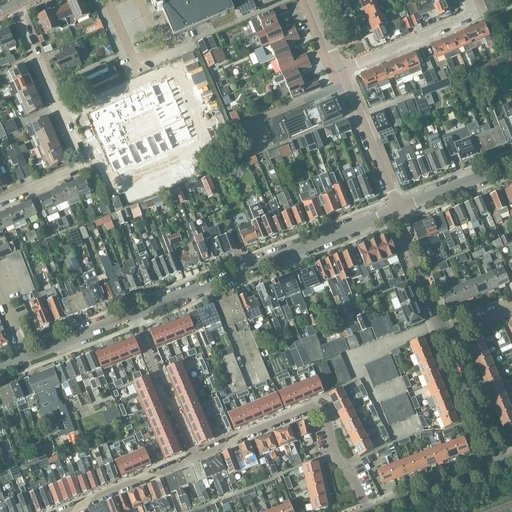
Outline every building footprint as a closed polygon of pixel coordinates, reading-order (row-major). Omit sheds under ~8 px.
[(77,0),(60,8),(69,28),(75,25),(76,22),(90,16),(82,0),(77,0)] [(152,0),(153,1),(155,6),(158,12),(162,10),(163,13),(166,20),(174,38),(185,33),(187,32),(207,23),(209,23),(211,22),(234,11),(229,0),(152,0)] [(229,0),(234,11),(238,9),(245,6),(243,1),(242,0),(229,0)] [(245,6),(238,9),(241,16),(256,9),(256,8),(252,0),(245,0),(243,1),(245,6)] [(374,0),(360,0),(359,1),(364,11),(376,6),(374,0)] [(424,0),(428,8),(429,8),(429,9),(434,7),(446,1),(448,1),(448,0),(424,0)] [(500,6),(497,0),(485,5),(488,11),(500,6)] [(376,6),(364,11),(368,21),(381,16),(379,11),(384,9),(383,7),(388,5),(387,3),(386,3),(385,1),(380,3),(381,4),(376,6)] [(425,12),(424,12),(425,15),(431,12),(435,11),(438,17),(451,12),(450,11),(452,9),(451,6),(448,6),(446,1),(434,7),(429,9),(429,8),(428,8),(424,10),(425,12)] [(411,4),(406,6),(411,17),(415,15),(411,4)] [(278,26),(275,18),(288,13),(285,6),(250,21),(256,35),(264,32),(278,26)] [(63,30),(69,28),(60,8),(38,17),(45,35),(59,29),(63,30)] [(369,26),(368,28),(369,32),(371,32),(372,31),(373,32),(385,27),(390,25),(389,24),(390,24),(386,14),(381,16),(368,21),(370,26),(369,26)] [(415,15),(411,17),(415,27),(420,25),(418,20),(418,18),(416,15),(415,15)] [(403,20),(407,30),(413,28),(409,18),(403,20)] [(98,24),(95,25),(98,31),(104,28),(100,20),(97,21),(98,24)] [(385,27),(373,32),(377,43),(390,37),(387,31),(391,29),(397,26),(396,24),(395,24),(394,22),(390,24),(389,24),(390,25),(385,27)] [(487,43),(489,48),(494,46),(491,41),(489,37),(490,37),(484,24),(473,29),(481,46),(487,43)] [(278,26),(264,32),(256,35),(262,49),(263,48),(270,45),(297,34),(294,27),(281,33),(278,26)] [(471,50),(481,46),(473,29),(463,33),(470,51),(471,50)] [(7,60),(9,64),(15,61),(13,56),(11,56),(8,50),(16,46),(15,42),(14,42),(8,30),(0,33),(0,43),(2,47),(2,48),(7,60)] [(463,33),(453,38),(458,50),(463,48),(465,53),(467,52),(469,58),(471,57),(470,56),(473,55),(471,50),(470,51),(463,33)] [(297,34),(270,45),(273,54),(267,57),(263,48),(262,49),(254,52),(260,66),(276,59),(290,53),(287,46),(300,40),(297,34)] [(453,38),(442,42),(449,59),(451,59),(460,55),(458,50),(453,38)] [(55,58),(57,62),(61,71),(80,63),(76,54),(85,50),(80,39),(61,48),(63,54),(55,58)] [(212,51),(207,39),(198,43),(203,55),(212,51)] [(447,55),(442,42),(432,46),(437,59),(444,56),(446,61),(449,69),(454,67),(451,59),(449,59),(447,55)] [(103,46),(102,56),(110,56),(114,54),(111,46),(103,46)] [(218,64),(213,53),(204,56),(209,68),(218,64)] [(281,73),(309,61),(306,55),(293,60),(290,53),(276,59),(281,73)] [(403,59),(408,71),(410,76),(422,71),(420,66),(420,67),(414,54),(403,59)] [(505,57),(503,58),(495,61),(499,70),(508,66),(505,57)] [(393,63),(400,80),(401,80),(410,76),(408,71),(403,59),(393,63)] [(276,86),(278,86),(280,85),(281,89),(302,80),(299,73),(312,68),(309,61),(281,73),(282,75),(275,78),(273,79),(273,81),(274,85),(276,86)] [(486,65),(490,76),(500,73),(499,70),(495,61),(486,65)] [(393,63),(382,67),(388,80),(394,77),(396,82),(400,80),(393,63)] [(72,86),(75,94),(81,92),(112,79),(117,76),(114,68),(108,71),(105,65),(75,78),(78,84),(72,86)] [(8,73),(13,84),(29,77),(24,66),(8,73)] [(485,66),(477,69),(479,75),(480,76),(488,73),(485,66)] [(372,72),(377,85),(378,84),(379,89),(380,88),(381,88),(390,84),(388,80),(382,67),(372,72)] [(454,67),(449,69),(450,70),(453,76),(457,74),(455,68),(454,67)] [(225,80),(224,77),(222,73),(218,75),(215,69),(210,71),(215,81),(216,84),(225,80)] [(477,69),(468,72),(471,79),(479,75),(477,69)] [(429,71),(434,83),(438,81),(433,70),(429,71)] [(423,74),(428,87),(435,84),(434,83),(429,71),(423,74)] [(437,73),(441,82),(448,79),(444,71),(437,73)] [(367,89),(377,85),(372,72),(362,76),(364,82),(367,89)] [(468,73),(459,77),(461,84),(465,85),(470,83),(471,79),(468,73)] [(13,84),(17,94),(33,87),(29,77),(13,84)] [(449,79),(442,82),(444,89),(451,86),(449,79)] [(135,166),(173,149),(172,147),(192,138),(167,80),(90,114),(94,122),(93,123),(101,141),(102,140),(108,155),(107,155),(114,172),(134,163),(135,166)] [(281,97),(287,94),(290,93),(293,101),(321,89),(318,82),(305,88),(302,80),(281,89),(278,90),(281,97)] [(364,82),(360,84),(363,90),(364,93),(368,91),(367,89),(364,82)] [(22,105),(38,98),(33,87),(17,94),(19,99),(15,101),(17,107),(22,105)] [(421,90),(412,94),(419,110),(427,107),(427,106),(423,97),(421,90)] [(423,97),(427,106),(434,104),(430,94),(423,97)] [(231,103),(228,96),(222,98),(225,105),(231,103)] [(23,118),(26,116),(43,109),(38,98),(22,105),(25,112),(21,113),(23,118)] [(335,99),(321,105),(316,107),(314,104),(309,106),(308,104),(268,121),(273,133),(269,135),(273,145),(323,124),(323,126),(343,118),(341,114),(342,114),(340,111),(340,110),(339,107),(338,107),(338,106),(337,103),(335,99)] [(404,104),(409,116),(417,113),(412,100),(404,104)] [(397,106),(402,119),(409,116),(404,104),(397,106)] [(511,107),(509,109),(507,104),(501,106),(507,121),(511,132),(511,107)] [(242,107),(233,106),(232,115),(241,116),(242,107)] [(506,145),(507,144),(509,145),(511,144),(511,132),(507,121),(501,106),(497,108),(501,116),(496,118),(498,124),(506,145)] [(395,107),(388,110),(393,122),(400,120),(395,107)] [(452,128),(468,123),(463,108),(447,113),(452,128)] [(385,110),(370,116),(378,134),(392,128),(385,110)] [(498,124),(496,118),(495,118),(493,112),(489,113),(493,122),(492,123),(495,130),(490,132),(497,148),(499,149),(503,148),(503,146),(506,145),(498,124)] [(33,131),(35,136),(51,129),(47,118),(27,126),(30,132),(33,131)] [(347,120),(335,125),(341,141),(346,139),(344,135),(351,132),(347,120)] [(6,130),(16,126),(14,121),(4,125),(6,130)] [(478,128),(476,123),(467,126),(472,139),(478,155),(480,157),(485,155),(485,153),(487,152),(481,136),(478,128)] [(325,129),(324,129),(328,138),(337,135),(334,125),(325,129)] [(487,152),(488,152),(489,153),(494,151),(494,149),(497,148),(490,132),(487,125),(478,128),(481,136),(487,152)] [(16,126),(6,130),(9,136),(19,132),(16,126)] [(443,141),(450,158),(457,155),(460,163),(478,156),(467,128),(466,128),(466,129),(450,135),(451,138),(443,141)] [(40,147),(56,140),(51,129),(35,136),(40,147)] [(324,129),(313,133),(316,143),(325,140),(327,139),(324,129)] [(311,134),(304,137),(308,146),(315,143),(311,134)] [(451,166),(444,150),(441,142),(438,134),(428,138),(431,146),(432,148),(441,170),(445,169),(446,169),(448,168),(449,167),(451,166)] [(304,139),(297,142),(300,149),(307,147),(304,139)] [(41,158),(44,157),(60,150),(56,140),(40,147),(37,148),(41,158)] [(292,153),(300,150),(296,141),(289,144),(292,153)] [(413,153),(422,177),(423,177),(424,179),(429,177),(429,175),(432,174),(423,152),(420,144),(411,147),(413,153)] [(289,146),(279,150),(282,158),(292,154),(289,146)] [(420,178),(422,177),(413,153),(411,147),(401,151),(407,165),(413,181),(415,182),(419,180),(420,178)] [(432,148),(423,152),(432,174),(433,173),(435,174),(437,173),(438,171),(441,170),(432,148)] [(57,167),(57,165),(65,161),(60,150),(44,157),(50,170),(57,167)] [(278,150),(269,154),(271,160),(281,156),(278,150)] [(413,181),(407,165),(401,151),(397,153),(399,159),(394,161),(400,175),(398,176),(401,185),(403,184),(404,185),(406,186),(410,184),(410,182),(413,181)] [(255,157),(246,161),(249,168),(258,164),(255,157)] [(239,165),(241,171),(248,168),(246,162),(239,165)] [(241,171),(239,165),(228,169),(231,176),(239,173),(239,172),(241,171)] [(28,166),(23,168),(27,178),(32,175),(28,166)] [(375,196),(367,176),(363,166),(352,170),(364,201),(375,196)] [(15,171),(19,181),(25,179),(21,169),(15,171)] [(364,201),(352,170),(348,172),(351,180),(352,179),(352,181),(347,184),(355,204),(364,201)] [(328,176),(334,190),(341,209),(345,208),(347,209),(350,208),(351,206),(351,205),(343,184),(337,186),(336,184),(338,183),(334,173),(328,176)] [(320,177),(319,177),(333,213),(341,209),(334,190),(329,178),(328,176),(327,174),(320,177)] [(210,177),(201,180),(204,187),(206,192),(215,188),(210,177)] [(315,190),(325,216),(333,213),(319,177),(314,180),(317,188),(315,190)] [(73,184),(79,197),(90,192),(85,179),(73,184)] [(201,180),(194,183),(197,190),(204,187),(201,180)] [(303,183),(307,193),(317,219),(325,216),(315,190),(312,191),(308,181),(303,183)] [(184,185),(187,194),(194,191),(191,183),(184,185)] [(310,222),(317,219),(307,193),(303,183),(300,184),(304,194),(300,196),(302,203),(310,222)] [(79,197),(73,184),(61,189),(67,202),(69,207),(81,202),(79,197)] [(511,187),(501,192),(507,207),(510,207),(509,205),(511,203),(511,187)] [(184,188),(176,191),(181,204),(188,201),(184,188)] [(50,194),(56,207),(67,202),(61,189),(50,194)] [(173,192),(167,194),(169,199),(169,200),(175,198),(173,192)] [(299,204),(294,207),(292,201),(288,192),(284,194),(287,202),(297,227),(307,223),(303,212),(299,204)] [(488,201),(492,212),(493,212),(495,215),(493,216),(496,225),(503,222),(500,216),(509,213),(509,212),(501,192),(491,196),(492,200),(488,201)] [(38,199),(47,218),(58,213),(56,207),(50,194),(38,199)] [(287,202),(284,194),(277,196),(281,206),(283,205),(286,212),(281,215),(288,231),(297,227),(287,202)] [(123,208),(118,197),(112,200),(116,211),(123,208)] [(161,197),(153,200),(155,206),(163,203),(162,202),(161,197)] [(473,203),(480,219),(486,217),(491,229),(495,227),(489,212),(484,199),(479,200),(478,200),(475,201),(474,202),(473,203)] [(102,200),(96,203),(101,214),(106,211),(103,203),(102,200)] [(153,200),(145,203),(148,209),(155,207),(153,200)] [(106,201),(103,203),(106,211),(108,215),(111,213),(106,201)] [(31,202),(19,207),(25,221),(37,215),(31,202)] [(273,212),(272,212),(269,213),(270,217),(272,220),(278,235),(278,234),(280,235),(283,234),(284,232),(286,231),(279,212),(277,208),(275,202),(272,203),(270,204),(272,208),(273,212)] [(482,233),(485,231),(480,219),(473,203),(469,204),(468,204),(465,205),(464,206),(463,207),(473,230),(479,227),(482,233)] [(277,237),(277,235),(278,235),(272,220),(270,217),(265,219),(259,204),(255,206),(268,238),(271,237),(273,238),(277,237)] [(130,208),(134,219),(142,216),(137,205),(130,208)] [(268,238),(255,206),(251,208),(253,214),(255,220),(251,222),(252,223),(259,242),(261,243),(265,242),(265,240),(268,238)] [(14,226),(25,221),(19,207),(8,212),(14,226)] [(470,236),(475,234),(473,230),(463,207),(459,208),(458,208),(455,209),(455,211),(453,211),(460,227),(466,225),(470,236)] [(92,208),(84,211),(88,219),(95,216),(92,208)] [(460,227),(453,211),(443,215),(450,232),(455,230),(460,242),(465,240),(460,227)] [(8,212),(0,215),(0,225),(2,230),(14,226),(8,212)] [(124,212),(117,214),(121,225),(127,223),(124,212)] [(114,229),(111,222),(109,216),(102,219),(107,232),(114,229)] [(433,220),(432,220),(438,236),(443,234),(450,250),(455,248),(455,247),(442,216),(438,218),(434,217),(433,220)] [(438,236),(432,220),(428,221),(425,221),(423,224),(422,224),(429,240),(438,236)] [(243,243),(245,248),(259,242),(252,223),(232,231),(237,245),(243,243)] [(189,226),(191,230),(203,264),(209,261),(206,253),(208,253),(202,239),(198,240),(196,236),(197,236),(193,224),(189,226)] [(422,224),(418,225),(415,225),(414,227),(413,228),(419,243),(429,240),(422,224)] [(208,231),(207,226),(202,228),(205,237),(202,239),(208,253),(206,253),(209,261),(218,258),(207,231),(208,231)] [(89,238),(85,229),(83,227),(79,229),(83,240),(89,238)] [(217,227),(208,231),(207,231),(218,258),(237,251),(231,234),(221,238),(217,227)] [(69,233),(75,249),(83,246),(77,230),(69,233)] [(203,264),(191,230),(186,231),(189,239),(185,241),(190,252),(191,257),(193,256),(197,266),(197,267),(204,264),(203,264)] [(166,235),(162,236),(170,256),(166,257),(174,276),(181,273),(176,262),(168,239),(166,235)] [(179,235),(168,239),(176,262),(179,261),(183,271),(197,266),(193,256),(191,257),(190,252),(179,257),(174,246),(182,243),(179,235)] [(505,245),(511,243),(510,240),(508,241),(506,235),(501,237),(505,245)] [(382,239),(378,240),(386,261),(397,257),(389,236),(385,238),(385,237),(383,237),(382,238),(382,239)] [(174,276),(166,257),(162,259),(155,239),(151,241),(166,279),(174,276)] [(372,243),(368,245),(376,265),(386,261),(378,240),(375,242),(374,241),(373,241),(372,242),(372,243)] [(159,282),(166,279),(151,241),(145,243),(148,252),(150,251),(154,262),(151,263),(159,282)] [(45,242),(37,245),(42,256),(49,253),(45,242)] [(12,243),(8,245),(12,254),(12,255),(16,253),(12,243)] [(8,245),(0,247),(0,259),(12,254),(8,245)] [(151,263),(146,251),(142,253),(139,245),(135,246),(137,251),(151,285),(159,282),(151,263)] [(368,245),(365,246),(364,245),(363,245),(362,246),(362,247),(358,249),(368,275),(379,271),(376,265),(368,245)] [(491,246),(481,251),(483,255),(493,251),(491,246)] [(341,255),(351,278),(352,280),(362,276),(363,278),(369,276),(368,275),(357,249),(341,255)] [(480,250),(472,254),(474,258),(482,255),(480,250)] [(151,285),(137,251),(134,252),(137,261),(134,262),(137,270),(144,288),(151,285)] [(9,262),(21,257),(19,252),(16,253),(12,255),(7,257),(9,262)] [(425,259),(428,266),(438,262),(436,257),(435,254),(425,258),(425,259)] [(351,278),(341,255),(333,259),(348,297),(352,295),(346,280),(351,278)] [(10,267),(23,262),(21,257),(9,262),(10,267)] [(122,297),(112,269),(107,258),(102,260),(105,265),(102,266),(106,275),(115,300),(122,297)] [(324,262),(331,280),(336,278),(339,284),(337,285),(347,311),(353,309),(351,303),(348,297),(333,259),(324,262)] [(76,261),(68,264),(72,273),(80,270),(76,261)] [(137,270),(134,271),(130,261),(126,262),(137,291),(144,288),(137,270)] [(12,272),(25,267),(23,262),(10,267),(12,272)] [(124,268),(121,270),(130,293),(137,291),(126,262),(123,264),(124,268)] [(316,265),(325,290),(330,288),(334,298),(338,296),(331,280),(324,262),(316,265)] [(501,263),(496,265),(499,271),(492,274),(498,288),(509,283),(501,263)] [(88,278),(99,274),(95,264),(84,269),(88,278)] [(438,265),(429,269),(432,276),(441,272),(438,265)] [(130,293),(121,270),(119,266),(112,269),(122,297),(130,294),(130,293)] [(14,277),(27,272),(25,267),(12,272),(14,277)] [(300,283),(302,289),(305,298),(313,295),(311,289),(322,284),(316,267),(297,275),(300,283)] [(490,269),(486,271),(487,276),(482,278),(488,293),(498,288),(492,274),(490,269)] [(16,281),(29,276),(27,272),(14,277),(16,281)] [(115,300),(106,275),(97,278),(107,302),(107,303),(115,300)] [(302,312),(307,310),(304,303),(294,276),(293,275),(278,281),(285,299),(291,297),(295,307),(300,305),(302,312)] [(18,286),(31,281),(29,276),(16,281),(18,286)] [(107,302),(97,278),(86,282),(87,285),(95,306),(107,302)] [(461,287),(467,301),(477,297),(471,282),(472,282),(470,278),(465,280),(467,284),(461,287)] [(471,282),(477,297),(488,293),(482,278),(472,282),(471,282)] [(68,282),(80,312),(88,309),(79,288),(79,287),(76,289),(75,287),(74,287),(71,280),(68,282)] [(20,291),(33,286),(31,281),(18,286),(20,291)] [(64,282),(68,292),(65,294),(67,300),(73,315),(80,312),(68,282),(67,282),(67,281),(64,282)] [(278,281),(272,284),(271,284),(272,287),(278,302),(281,308),(283,307),(287,316),(289,322),(293,320),(285,299),(278,281)] [(467,301),(461,287),(459,282),(448,287),(456,306),(467,301)] [(272,287),(271,284),(264,287),(272,306),(277,318),(283,315),(281,308),(278,302),(272,287)] [(415,303),(408,284),(395,289),(402,308),(415,303)] [(53,287),(58,298),(66,318),(73,315),(67,300),(64,301),(60,292),(61,292),(58,285),(53,287)] [(88,309),(95,306),(87,285),(79,288),(88,309)] [(22,296),(32,292),(35,291),(33,286),(20,291),(22,296)] [(380,286),(374,289),(376,294),(382,292),(380,286)] [(272,306),(264,287),(256,290),(257,292),(258,292),(262,302),(265,310),(270,308),(273,315),(272,315),(274,322),(273,322),(278,333),(282,332),(279,325),(277,318),(272,306)] [(456,306),(448,287),(438,291),(446,310),(456,306)] [(45,303),(41,293),(39,289),(35,291),(32,292),(36,302),(32,303),(34,308),(32,309),(35,315),(36,315),(38,318),(36,319),(38,327),(41,327),(42,328),(53,323),(47,310),(45,310),(43,303),(45,303)] [(47,291),(41,293),(45,303),(47,302),(55,323),(66,318),(58,298),(52,300),(51,296),(49,296),(47,291)] [(258,292),(257,292),(238,300),(247,323),(263,317),(261,312),(258,304),(262,302),(258,292)] [(229,328),(234,326),(237,334),(239,333),(249,329),(247,323),(238,300),(237,297),(219,304),(229,328)] [(423,321),(415,303),(402,308),(410,327),(423,321)] [(198,313),(210,344),(214,343),(210,333),(222,329),(214,307),(213,307),(198,313)] [(210,344),(198,313),(189,317),(196,334),(199,333),(206,348),(210,346),(210,344)] [(375,318),(383,337),(388,335),(382,318),(381,315),(375,318)] [(394,333),(394,332),(388,316),(382,318),(388,335),(394,333)] [(196,334),(189,317),(179,320),(186,338),(196,334)] [(375,318),(369,320),(376,340),(383,337),(375,318)] [(169,324),(176,341),(186,338),(179,320),(169,324)] [(368,320),(359,324),(362,332),(371,328),(368,320)] [(160,328),(167,345),(176,341),(169,324),(160,328)] [(349,324),(339,328),(343,338),(344,340),(345,340),(350,338),(353,336),(352,334),(350,327),(349,324)] [(1,325),(0,325),(0,346),(8,343),(1,325)] [(313,327),(306,329),(309,337),(315,335),(316,335),(313,327)] [(150,332),(157,349),(167,345),(160,328),(150,332)] [(239,333),(242,339),(252,335),(251,333),(249,329),(239,333)] [(258,330),(251,333),(252,335),(254,340),(260,337),(258,330)] [(369,343),(375,341),(370,330),(365,332),(369,343)] [(369,343),(365,332),(360,334),(364,345),(369,343)] [(252,335),(242,339),(244,344),(254,340),(252,335)] [(301,341),(303,346),(310,363),(324,357),(315,335),(309,337),(301,341)] [(359,347),(355,336),(353,336),(350,338),(354,349),(359,347)] [(260,337),(254,340),(256,345),(258,350),(265,347),(260,337)] [(473,353),(486,348),(482,337),(468,342),(473,353)] [(124,342),(131,359),(141,355),(138,348),(134,338),(124,342)] [(354,349),(350,338),(345,340),(349,351),(354,349)] [(428,350),(423,338),(410,344),(414,355),(428,350)] [(254,340),(244,344),(246,349),(256,345),(254,340)] [(335,343),(339,354),(349,351),(345,340),(344,340),(335,343)] [(115,346),(122,363),(131,359),(124,342),(115,346)] [(258,350),(256,345),(246,349),(248,354),(258,350)] [(122,363),(115,346),(105,349),(112,367),(122,363)] [(303,346),(297,348),(304,367),(308,366),(310,363),(303,346)] [(477,364),(491,358),(486,348),(473,353),(477,364)] [(102,371),(112,367),(105,349),(95,353),(101,369),(102,371)] [(296,349),(290,352),(297,370),(304,367),(296,349)] [(258,350),(248,354),(250,359),(260,355),(258,350)] [(414,355),(419,366),(432,360),(428,350),(414,355)] [(289,352),(282,355),(287,370),(294,367),(289,352)] [(88,356),(85,358),(91,373),(97,388),(101,387),(98,379),(104,376),(102,371),(101,369),(95,353),(95,354),(94,354),(92,353),(89,354),(88,356)] [(223,358),(225,363),(235,359),(233,354),(223,358)] [(260,355),(250,359),(252,364),(262,360),(260,355)] [(340,355),(330,359),(332,365),(343,361),(340,355)] [(385,358),(389,369),(395,366),(390,356),(385,358)] [(75,362),(81,377),(83,382),(89,380),(90,382),(93,390),(97,388),(91,373),(85,358),(81,359),(80,358),(76,359),(75,362)] [(380,360),(384,371),(389,369),(385,358),(380,360)] [(491,358),(477,364),(481,374),(495,369),(491,358)] [(237,364),(235,359),(225,363),(227,368),(237,364)] [(252,364),(254,369),(264,365),(262,360),(252,364)] [(384,371),(380,360),(375,362),(379,373),(384,371)] [(423,376),(437,370),(432,360),(419,366),(423,376)] [(69,364),(65,366),(78,396),(82,394),(76,379),(81,377),(75,362),(73,361),(70,362),(69,364)] [(332,365),(334,370),(345,366),(343,361),(332,365)] [(374,375),(379,373),(375,362),(370,364),(374,375)] [(187,373),(183,363),(166,370),(170,380),(187,373)] [(227,368),(229,373),(239,369),(237,364),(227,368)] [(326,364),(320,366),(324,377),(331,374),(326,364)] [(369,377),(374,375),(370,364),(365,366),(369,377)] [(264,365),(254,369),(256,374),(266,370),(264,365)] [(68,383),(74,398),(78,396),(65,366),(62,367),(60,366),(57,367),(56,369),(55,370),(62,385),(68,383)] [(345,366),(334,370),(336,375),(347,371),(345,366)] [(399,377),(395,366),(389,369),(394,379),(399,377)] [(239,369),(229,373),(231,378),(241,374),(239,369)] [(389,382),(394,379),(389,369),(384,371),(389,382)] [(486,385),(499,379),(495,369),(481,374),(486,385)] [(53,370),(28,380),(37,404),(38,404),(43,418),(45,424),(47,428),(50,436),(58,433),(60,437),(75,432),(69,415),(68,412),(65,413),(62,405),(60,405),(57,399),(58,399),(54,389),(60,386),(53,370)] [(256,374),(257,379),(268,375),(266,370),(256,374)] [(427,387),(441,381),(437,370),(423,376),(427,387)] [(347,371),(336,375),(338,380),(349,376),(347,371)] [(389,382),(384,371),(379,373),(384,384),(389,382)] [(187,373),(170,380),(174,390),(191,383),(187,373)] [(379,386),(384,384),(379,373),(374,375),(379,386)] [(241,374),(231,378),(233,383),(243,379),(241,374)] [(257,379),(260,384),(270,380),(268,375),(257,379)] [(373,388),(379,386),(374,375),(369,377),(373,388)] [(307,381),(314,398),(324,393),(317,376),(307,381)] [(349,376),(338,380),(341,385),(351,381),(349,376)] [(150,377),(133,384),(137,394),(154,387),(150,377)] [(233,383),(235,388),(245,384),(243,379),(233,383)] [(499,379),(486,385),(490,395),(504,389),(499,379)] [(29,411),(33,409),(32,406),(37,404),(28,380),(19,384),(28,409),(29,411)] [(297,385),(305,402),(314,398),(307,381),(297,385)] [(427,387),(432,397),(445,391),(441,381),(427,387)] [(174,390),(178,399),(195,392),(191,383),(174,390)] [(19,384),(9,388),(15,404),(16,404),(18,409),(19,413),(28,409),(19,384)] [(245,384),(235,388),(237,393),(247,389),(245,384)] [(305,402),(297,385),(288,389),(295,405),(305,402)] [(154,387),(137,394),(141,404),(158,396),(154,387)] [(12,423),(14,422),(12,416),(14,415),(12,411),(18,409),(16,404),(15,404),(9,388),(0,391),(0,392),(9,416),(12,423)] [(278,393),(285,410),(295,405),(288,389),(278,393)] [(329,395),(335,406),(348,399),(342,389),(329,395)] [(494,405),(508,400),(504,389),(490,395),(494,405)] [(432,397),(436,408),(450,402),(445,391),(432,397)] [(0,410),(2,409),(6,418),(9,416),(0,392),(0,410)] [(182,409),(199,401),(195,392),(178,399),(182,409)] [(266,398),(273,415),(283,410),(276,394),(266,398)] [(406,394),(401,396),(405,407),(410,405),(406,394)] [(162,406),(158,396),(141,404),(145,413),(162,406)] [(401,396),(396,398),(400,409),(405,407),(401,396)] [(100,397),(91,401),(93,407),(103,403),(101,400),(100,397)] [(264,419),(273,415),(266,398),(257,402),(264,419)] [(396,398),(391,400),(395,411),(400,409),(396,398)] [(340,416),(353,409),(348,399),(335,406),(340,416)] [(391,400),(386,402),(390,413),(395,411),(391,400)] [(511,409),(508,400),(494,405),(499,416),(511,410),(511,409)] [(186,418),(203,411),(199,401),(182,409),(186,418)] [(247,406),(255,423),(264,419),(257,402),(247,406)] [(385,415),(390,413),(386,402),(380,404),(385,415)] [(440,418),(454,412),(450,402),(436,408),(440,418)] [(410,405),(405,407),(410,418),(415,415),(410,405)] [(166,415),(162,406),(145,413),(149,422),(166,415)] [(255,423),(247,406),(238,410),(245,427),(255,423)] [(117,407),(108,411),(113,423),(122,419),(117,407)] [(405,407),(400,409),(404,420),(410,418),(405,407)] [(345,426),(358,419),(353,409),(340,416),(345,426)] [(400,409),(395,411),(400,422),(404,420),(400,409)] [(205,414),(208,419),(214,415),(211,410),(205,414)] [(228,414),(235,431),(245,427),(238,410),(228,414)] [(511,410),(499,416),(503,426),(511,422),(511,410)] [(203,411),(186,418),(190,428),(207,420),(203,411)] [(395,411),(390,413),(395,424),(400,422),(395,411)] [(440,418),(445,429),(459,423),(454,412),(440,418)] [(389,426),(395,424),(390,413),(385,415),(389,426)] [(166,415),(149,422),(153,432),(170,425),(166,415)] [(369,422),(371,428),(380,424),(377,418),(369,422)] [(350,436),(363,430),(358,419),(345,426),(350,436)] [(207,420),(190,428),(194,437),(211,430),(207,420)] [(309,421),(294,424),(295,428),(300,427),(302,437),(312,435),(309,421)] [(511,435),(511,422),(503,426),(508,437),(511,435)] [(170,425),(153,432),(157,441),(174,434),(170,425)] [(282,429),(297,465),(301,463),(294,444),(298,442),(291,426),(282,429)] [(297,465),(282,429),(273,433),(280,450),(285,448),(292,467),(297,465)] [(211,430),(194,437),(198,447),(215,439),(211,430)] [(368,440),(363,430),(350,436),(355,446),(368,440)] [(273,433),(272,434),(264,437),(274,463),(277,461),(278,461),(274,452),(280,450),(273,433)] [(161,451),(178,444),(174,434),(157,441),(161,451)] [(253,442),(257,453),(259,457),(266,455),(266,456),(265,456),(273,475),(278,473),(276,467),(274,463),(264,437),(254,441),(255,442),(253,442)] [(453,442),(458,456),(469,452),(464,438),(453,442)] [(355,446),(360,457),(373,450),(368,440),(355,446)] [(242,455),(235,457),(241,471),(243,476),(249,474),(245,464),(249,462),(248,460),(255,457),(254,454),(257,453),(253,442),(250,444),(250,443),(239,447),(242,455)] [(442,446),(448,460),(458,456),(453,442),(442,446)] [(437,445),(438,448),(432,450),(437,464),(448,460),(442,446),(441,443),(437,445)] [(161,451),(165,461),(182,453),(178,444),(161,451)] [(43,448),(34,452),(39,464),(47,460),(43,448)] [(150,462),(148,456),(145,451),(145,449),(135,453),(142,470),(152,466),(150,462)] [(222,455),(228,471),(226,472),(228,477),(231,485),(236,483),(232,475),(241,471),(235,457),(232,450),(222,455)] [(421,454),(426,468),(437,464),(432,450),(421,454)] [(28,463),(19,467),(20,471),(38,464),(34,452),(25,455),(28,463)] [(95,472),(101,487),(110,484),(102,463),(103,463),(99,453),(95,455),(98,463),(99,463),(101,470),(95,472)] [(125,457),(133,474),(142,470),(135,453),(125,457)] [(110,484),(119,480),(110,454),(106,455),(108,459),(109,458),(110,460),(103,463),(102,463),(110,484)] [(411,458),(416,472),(426,468),(421,454),(411,458)] [(57,456),(48,460),(50,464),(55,462),(59,461),(57,456)] [(211,459),(224,495),(228,493),(226,488),(222,479),(228,477),(226,472),(219,456),(213,459),(213,458),(211,459)] [(133,474),(125,457),(116,461),(123,478),(133,474)] [(370,457),(362,461),(365,466),(367,464),(373,461),(370,457)] [(400,462),(405,476),(416,472),(411,458),(400,462)] [(201,464),(208,480),(212,478),(220,496),(224,495),(211,459),(207,461),(201,464)] [(41,470),(51,466),(50,464),(48,460),(47,460),(39,464),(38,464),(41,470)] [(88,469),(90,468),(87,460),(84,462),(83,460),(81,461),(92,491),(101,487),(95,472),(90,474),(88,469)] [(92,491),(81,461),(77,462),(82,478),(77,480),(83,495),(92,491)] [(64,476),(65,476),(60,462),(55,463),(58,469),(59,469),(60,471),(59,471),(62,482),(58,484),(57,485),(64,503),(73,499),(64,476)] [(389,466),(395,480),(405,476),(400,462),(389,466)] [(306,478),(321,474),(318,463),(303,466),(306,478)] [(41,471),(41,470),(38,464),(29,468),(30,469),(31,473),(32,475),(41,471)] [(207,480),(208,480),(201,464),(195,467),(195,466),(193,467),(204,497),(203,497),(205,502),(209,500),(202,482),(207,480)] [(83,495),(77,480),(72,466),(68,467),(70,474),(65,476),(64,476),(73,499),(83,495)] [(395,480),(389,466),(378,471),(383,484),(395,480)] [(14,481),(22,477),(20,473),(18,467),(9,470),(11,476),(14,481)] [(189,487),(194,485),(199,499),(203,497),(204,497),(193,467),(189,469),(183,472),(189,487)] [(2,479),(11,476),(9,470),(8,468),(0,471),(0,473),(0,474),(2,479)] [(30,469),(20,473),(22,477),(31,473),(30,469)] [(187,510),(191,508),(184,489),(189,488),(188,488),(189,487),(183,472),(175,475),(186,503),(185,504),(187,510)] [(57,485),(58,484),(54,474),(48,476),(50,482),(51,481),(53,486),(48,488),(55,507),(64,503),(57,485)] [(321,474),(306,478),(308,489),(323,485),(321,474)] [(181,505),(185,504),(186,503),(175,475),(166,479),(172,494),(176,493),(181,505)] [(2,479),(4,483),(4,484),(14,481),(11,476),(2,479)] [(155,483),(165,509),(166,511),(171,510),(166,499),(171,497),(164,480),(155,483)] [(45,511),(55,507),(48,488),(45,481),(41,482),(41,484),(36,486),(35,482),(34,482),(45,511)] [(35,511),(42,511),(45,511),(34,482),(30,484),(32,489),(27,490),(35,511)] [(152,503),(154,508),(154,509),(159,507),(160,511),(165,509),(155,483),(146,488),(152,503)] [(311,500),(326,496),(323,485),(308,489),(311,500)] [(22,496),(17,498),(19,504),(22,511),(33,511),(24,487),(20,489),(22,496)] [(139,490),(136,491),(144,511),(149,511),(149,510),(154,508),(152,503),(146,488),(139,490)] [(144,511),(136,491),(127,495),(133,511),(138,509),(139,511),(144,511)] [(0,511),(8,511),(4,501),(2,494),(0,495),(0,502),(1,505),(0,505),(0,511)] [(13,495),(9,496),(10,498),(4,501),(8,511),(22,511),(19,504),(17,505),(13,495)] [(244,498),(242,499),(245,505),(253,502),(252,501),(250,495),(244,498)] [(121,511),(131,511),(129,505),(125,496),(116,500),(121,511)] [(328,508),(326,496),(311,500),(313,511),(328,508)] [(110,511),(121,511),(116,500),(107,504),(110,511)] [(293,511),(289,500),(283,502),(285,506),(279,508),(280,511),(293,511)]
